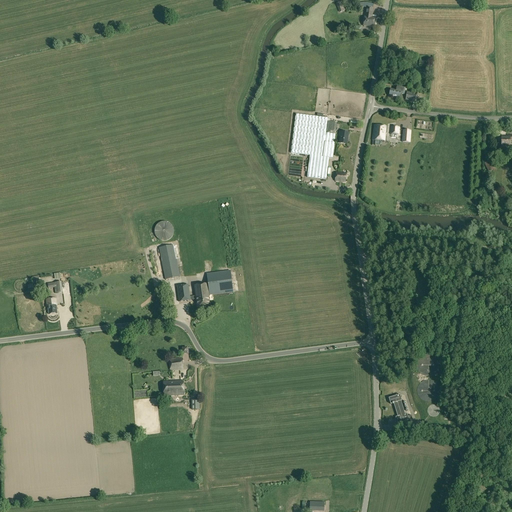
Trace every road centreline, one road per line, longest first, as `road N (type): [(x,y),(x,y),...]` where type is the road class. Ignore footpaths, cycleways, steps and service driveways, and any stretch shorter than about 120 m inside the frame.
road 1 (unclassified): [(0,341),(165,321),(186,328),(215,361),(371,342)]
road 2 (track): [(295,0),(259,35),(238,112),(283,192),(354,216)]
road 3 (unclassified): [(371,342),(353,205),(370,106)]
road 4 (unclassified): [(364,511),(376,427),(371,342)]
road 5 (track): [(511,249),(398,244),(361,260)]
road 6 (unclassified): [(370,106),(511,118)]
road 7 (track): [(474,511),(511,386)]
